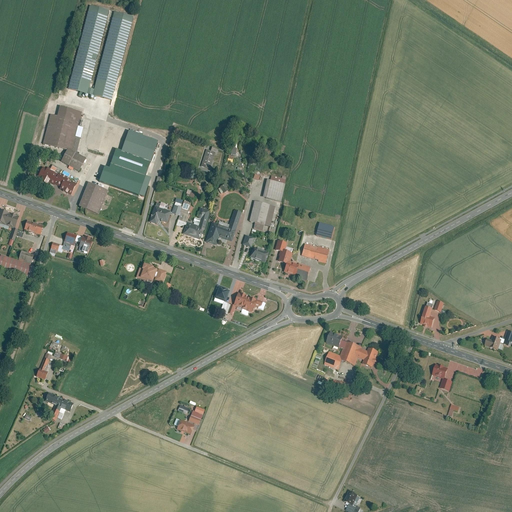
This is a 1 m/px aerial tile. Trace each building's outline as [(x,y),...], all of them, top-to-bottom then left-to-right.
[(109,11),(90,6),(69,90),(88,95),(109,11)] [(134,17),(115,12),(93,96),(113,101),(134,17)] [(58,116),(51,115),(44,145),(78,154),(84,128),(78,126),(82,113),(60,107),(58,116)] [(159,142),(129,132),(108,185),(141,198),(159,142)] [(68,149),(61,162),(80,172),(87,159),(68,149)] [(216,153),(207,150),(200,172),(209,175),(216,153)] [(60,190),(72,196),(77,185),(67,179),(68,177),(60,173),(59,175),(44,167),(39,178),(55,186),(56,184),(61,187),(60,190)] [(271,180),(267,179),(263,199),(282,203),(286,185),(286,184),(287,177),(283,176),(282,178),(279,177),(279,175),(273,173),(272,176),(271,180)] [(109,191),(89,182),(79,206),(99,215),(109,191)] [(221,188),(219,189),(222,193),(224,192),(225,194),(229,191),(226,184),(220,187),(221,188)] [(192,203),(177,198),(172,214),(180,216),(181,213),(188,215),(192,203)] [(277,207),(255,202),(250,222),(256,223),(254,229),(263,231),(264,225),(272,227),(277,207)] [(156,207),(155,206),(152,217),(150,223),(158,225),(159,221),(168,224),(172,212),(165,209),(166,204),(162,203),(161,204),(157,203),(156,207)] [(211,211),(201,208),(199,216),(199,218),(200,219),(202,220),(199,227),(188,223),(184,235),(201,241),(204,231),(206,230),(211,211)] [(0,224),(15,229),(19,217),(0,210),(0,224)] [(243,213),(235,210),(229,228),(213,222),(206,242),(217,246),(219,238),(233,242),(243,213)] [(25,229),(41,235),(44,225),(28,220),(25,229)] [(334,227),(318,223),(315,236),(330,240),(334,227)] [(16,236),(18,231),(14,229),(10,240),(11,240),(9,245),(13,247),(16,236)] [(78,235),(68,232),(63,245),(53,242),(51,249),(58,252),(59,249),(70,252),(71,250),(74,251),(76,246),(75,245),(78,235)] [(255,239),(247,235),(243,245),(252,248),(255,239)] [(92,239),(85,237),(84,240),(82,240),(80,247),(84,249),(83,252),(88,254),(89,250),(90,251),(92,243),(90,242),(92,239)] [(287,244),(279,241),(276,251),(281,252),(279,257),(280,257),(279,262),(281,263),(287,265),(285,272),(296,276),(296,278),(307,282),(311,268),(299,264),(299,265),(291,263),(293,254),(285,252),(287,244)] [(318,247),(305,243),(301,255),(314,259),(315,259),(319,260),(319,261),(325,263),(329,249),(318,246),(318,247)] [(270,253),(254,247),(250,258),(266,264),(270,253)] [(33,255),(21,251),(18,259),(31,263),(33,255)] [(28,276),(31,267),(4,257),(0,267),(28,276)] [(166,273),(143,265),(137,280),(160,289),(166,273)] [(230,291),(219,288),(215,300),(226,304),(230,291)] [(239,293),(235,306),(229,304),(225,314),(226,314),(227,315),(228,315),(229,314),(233,316),(235,309),(242,311),(242,313),(246,314),(247,311),(252,313),(255,306),(263,309),(265,304),(250,299),(249,299),(247,299),(248,297),(246,297),(246,296),(239,293)] [(443,304),(438,302),(435,312),(441,313),(443,304)] [(435,317),(423,314),(420,325),(431,328),(435,317)] [(503,344),(509,346),(511,336),(511,332),(508,331),(503,344)] [(343,337),(331,333),(327,343),(339,348),(343,337)] [(484,346),(498,351),(501,340),(493,338),(493,340),(486,338),(484,346)] [(377,357),(346,343),(340,357),(371,371),(377,357)] [(342,360),(328,355),(324,365),(338,370),(342,360)] [(50,361),(44,359),(36,377),(44,380),(47,373),(45,372),(50,361)] [(447,370),(436,366),(432,375),(444,379),(447,370)] [(452,383),(444,380),(441,388),(449,391),(452,383)] [(338,388),(352,391),(353,384),(339,382),(338,388)] [(73,405),(49,394),(45,402),(55,406),(49,420),(55,423),(61,409),(70,413),(73,405)] [(203,416),(193,412),(189,422),(198,426),(203,416)] [(194,428),(181,423),(178,431),(191,437),(194,428)] [(358,497),(349,492),(343,502),(353,507),(358,497)]
